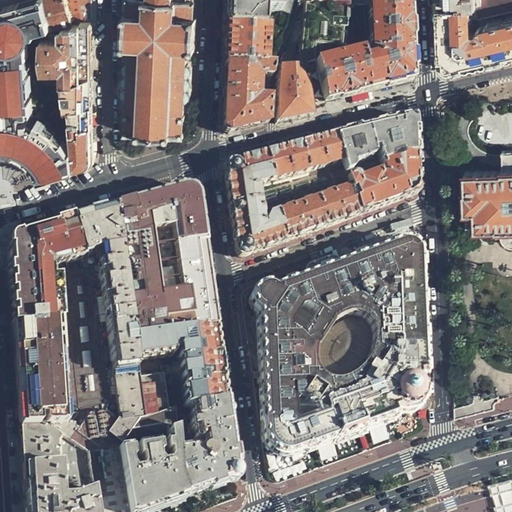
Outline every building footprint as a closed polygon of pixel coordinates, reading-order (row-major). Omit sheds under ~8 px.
[(0,113),(33,110),(29,55),(44,52),(43,38),(44,29),(45,0),(32,0),(18,5),(6,8),(0,12),(0,113)] [(74,21),(68,0),(45,0),(44,29),(57,25),(74,21)] [(83,21),(92,21),(92,0),(68,0),(74,21),(75,24),(83,24),(83,21)] [(126,0),(125,13),(123,13),(122,46),(130,46),(129,61),(127,61),(124,63),(123,94),(127,99),(128,99),(128,111),(126,111),(126,116),(127,116),(127,118),(128,118),(128,126),(127,126),(126,128),(125,133),(130,133),(130,132),(132,133),(132,132),(137,132),(138,134),(143,134),(145,134),(145,132),(165,132),(165,134),(167,135),(172,136),(172,134),(173,134),(174,134),(178,134),(179,135),(185,135),(185,130),(185,129),(184,129),(184,120),(185,120),(185,118),(186,118),(186,113),(184,113),(185,101),(187,100),(191,97),(192,66),(189,64),(187,63),(187,49),(195,49),(197,16),(195,16),(195,0),(126,0)] [(284,25),(291,3),(278,2),(278,0),(227,0),(228,3),(227,26),(260,28),(261,12),(277,13),(277,24),(284,25)] [(373,0),(374,7),(409,9),(408,0),(373,0)] [(511,0),(438,0),(439,5),(468,6),(475,6),(475,17),(511,9),(511,0)] [(302,4),(297,50),(298,50),(299,51),(298,52),(300,59),(303,59),(305,66),(315,64),(357,53),(360,55),(361,62),(377,58),(377,54),(375,54),(369,51),(368,7),(302,4)] [(468,6),(439,5),(439,13),(441,64),(445,68),(450,71),(473,67),(501,61),(511,59),(511,17),(481,24),(477,25),(478,30),(472,32),(469,29),(468,6)] [(377,58),(361,62),(359,62),(366,92),(412,81),(412,66),(410,27),(409,9),(374,7),(368,7),(369,51),(377,54),(377,58)] [(93,53),(92,21),(83,21),(83,24),(75,24),(65,26),(58,28),(57,25),(44,29),(43,38),(44,52),(45,67),(64,66),(65,82),(73,83),(73,81),(93,74),(93,53)] [(265,28),(260,28),(227,26),(226,44),(225,64),(263,65),(265,28)] [(295,68),(305,66),(303,59),(300,59),(298,52),(299,51),(298,50),(297,50),(295,68)] [(359,62),(361,62),(360,55),(357,53),(315,64),(324,103),(345,98),(366,92),(359,62)] [(270,80),(271,66),(263,65),(225,64),(224,83),(222,116),(221,131),(224,133),(227,135),(266,125),(268,99),(257,97),(257,76),(267,77),(267,80),(270,80)] [(324,103),(315,64),(291,70),(278,68),(276,74),(275,88),(274,105),(274,123),(309,116),(308,108),(305,91),(304,83),(309,82),(314,105),(324,103)] [(93,90),(93,74),(73,81),(73,83),(65,82),(67,108),(71,107),(93,105),(93,90)] [(94,125),(93,105),(71,107),(72,131),(75,166),(90,161),(94,157),(94,150),(94,125)] [(49,172),(75,166),(72,131),(68,131),(50,116),(33,110),(0,113),(0,141),(9,141),(22,144),(31,149),(39,155),(46,164),(49,172)] [(350,132),(332,136),(342,174),(349,172),(351,169),(350,166),(370,161),(372,157),(371,153),(375,152),(376,156),(376,160),(378,164),(378,165),(389,161),(391,160),(400,158),(401,157),(414,156),(414,137),(413,122),(406,117),(350,132)] [(315,141),(298,146),(310,187),(343,177),(342,174),(332,136),(315,141)] [(9,141),(0,141),(0,144),(0,147),(8,147),(17,148),(25,152),(34,158),(41,167),(44,174),(49,172),(46,164),(39,155),(31,149),(22,144),(9,141)] [(280,150),(263,155),(270,184),(283,180),(287,193),(310,187),(298,146),(280,150)] [(503,159),(503,169),(510,168),(511,168),(511,150),(502,151),(503,159)] [(270,184),(263,155),(237,161),(230,163),(225,165),(224,167),(222,170),(223,173),(228,207),(263,202),(287,193),(283,180),(270,184)] [(415,193),(414,156),(401,157),(400,158),(391,160),(392,162),(389,163),(389,161),(378,165),(378,166),(380,171),(383,178),(380,179),(378,177),(376,177),(375,176),(356,182),(355,180),(351,178),(344,180),(348,193),(351,192),(355,202),(352,203),(357,216),(412,196),(415,193)] [(511,168),(510,168),(503,169),(501,169),(502,170),(466,171),(466,190),(465,189),(466,210),(467,210),(475,209),(476,226),(495,226),(496,228),(511,227),(511,168)] [(343,177),(310,187),(324,228),(341,222),(357,216),(352,203),(350,204),(346,194),(348,193),(344,180),(343,177)] [(310,187),(287,193),(293,209),(274,216),(283,243),(307,235),(324,228),(310,187)] [(144,199),(114,208),(131,340),(215,327),(208,275),(196,196),(194,194),(192,191),(188,189),(185,188),(180,188),(144,199)] [(263,202),(228,207),(234,255),(236,257),(238,258),(241,259),(263,251),(283,243),(274,216),(293,209),(287,193),(263,202)] [(131,340),(114,208),(86,216),(47,227),(19,235),(13,239),(11,242),(9,246),(8,252),(14,351),(19,428),(46,427),(47,429),(84,455),(93,511),(126,511),(116,449),(129,430),(137,417),(141,416),(136,380),(134,363),(131,340)] [(475,209),(467,210),(467,227),(476,226),(475,209)] [(511,227),(496,228),(496,234),(501,234),(502,236),(502,238),(503,240),(505,242),(506,243),(508,244),(510,245),(511,245),(511,227)] [(424,395),(423,388),(421,385),(418,381),(418,379),(424,379),(421,321),(418,258),(416,255),(413,250),(409,247),(404,245),(402,244),(397,245),(394,245),(340,265),(321,272),(303,279),(273,291),(268,288),(265,287),(262,287),(257,288),(255,290),(252,292),(251,294),(249,296),(249,299),(248,301),(248,304),(249,306),(250,309),(252,311),(254,313),(256,314),(263,444),(263,447),(266,452),(270,456),(275,459),(280,460),(286,460),(291,458),(331,443),(332,446),(338,444),(359,436),(364,435),(363,432),(396,420),(394,414),(395,414),(402,415),(407,415),(412,414),(416,412),(418,410),(421,407),(423,403),(424,399),(424,395)] [(330,258),(306,268),(304,269),(302,273),(302,277),(303,279),(321,272),(340,265),(339,263),(336,260),(333,259),(330,258)] [(215,327),(131,340),(134,363),(171,357),(170,354),(175,353),(176,359),(179,380),(183,408),(188,408),(226,403),(217,342),(215,327)] [(161,376),(161,377),(172,375),(173,377),(174,380),(179,380),(176,359),(171,360),(170,361),(171,366),(159,368),(161,376)] [(141,416),(167,411),(161,377),(161,376),(136,380),(141,416)] [(473,402),(455,408),(456,419),(495,409),(495,404),(502,401),(501,399),(501,395),(484,401),(480,396),(474,397),(473,402)] [(227,415),(226,403),(188,408),(191,424),(188,424),(189,431),(192,431),(193,442),(199,441),(200,450),(196,451),(194,448),(175,450),(177,476),(185,499),(231,482),(233,480),(236,476),(227,415)] [(116,449),(126,511),(146,511),(159,508),(185,499),(177,476),(175,450),(173,415),(172,410),(167,411),(141,416),(137,417),(129,430),(163,424),(166,441),(162,442),(163,453),(165,453),(166,459),(165,463),(165,466),(159,466),(158,464),(156,462),(155,455),(156,455),(154,444),(134,447),(136,459),(138,459),(139,466),(138,471),(138,473),(132,475),(131,472),(129,469),(127,461),(129,461),(127,448),(116,449)] [(46,427),(19,428),(23,482),(24,511),(93,511),(84,455),(47,429),(46,427)] [(369,448),(364,435),(359,436),(364,449),(369,448)] [(488,491),(490,495),(494,511),(511,511),(511,478),(487,486),(488,491)]
